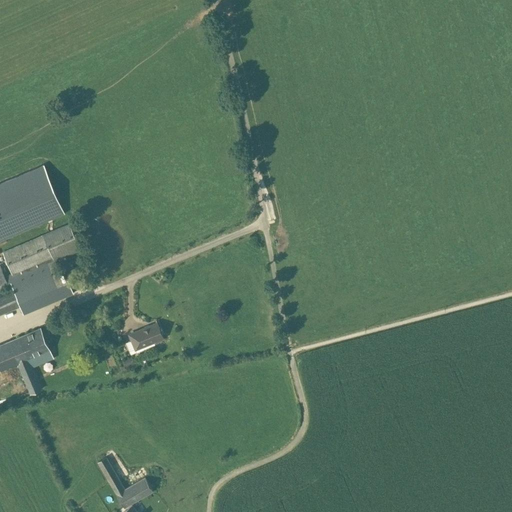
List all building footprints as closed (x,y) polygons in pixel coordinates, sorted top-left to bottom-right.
[(0,183),(0,240),(65,213),(44,165),(0,183)] [(70,224),(44,235),(3,252),(12,274),(8,276),(14,291),(0,296),(0,315),(21,307),(24,314),(61,299),(74,293),(67,278),(63,280),(55,260),(80,250),(70,224)] [(0,289),(9,286),(0,265),(0,289)] [(130,351),(136,349),(164,338),(158,322),(136,331),(137,336),(131,338),(132,340),(126,342),(130,351)] [(30,394),(43,389),(29,359),(50,350),(41,328),(0,344),(0,369),(1,371),(17,364),(30,394)] [(128,485),(109,454),(100,461),(119,494),(126,506),(133,501),(153,489),(146,474),(128,485)] [(141,511),(133,501),(122,511),(141,511)]
